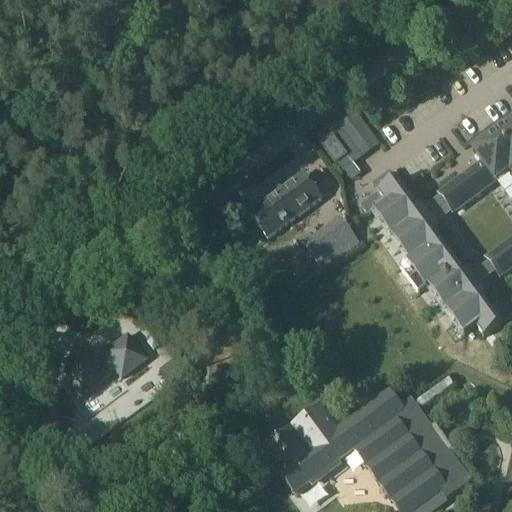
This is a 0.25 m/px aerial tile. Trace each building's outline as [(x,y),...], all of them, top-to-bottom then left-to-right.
[(335,167),(348,158),(347,157),(354,152),(361,161),(380,146),(355,112),(315,140),(335,167)] [(417,208),(398,182),(378,195),(385,205),(373,214),(409,263),(406,265),(425,291),(428,289),(464,338),(476,329),(484,339),(484,338),(491,333),(502,325),(483,299),(489,295),(481,285),(496,274),(500,279),(511,270),(511,128),(475,156),(482,165),(439,197),(440,198),(425,209),(422,205),(417,208)] [(247,215),(267,242),(322,202),(302,175),(247,215)] [(222,225),(235,215),(224,201),(212,210),(222,225)] [(303,248),(322,273),(358,244),(339,220),(303,248)] [(81,400),(107,380),(106,379),(114,373),(120,381),(145,362),(126,337),(102,356),(103,356),(95,362),(84,349),(57,369),(81,400)] [(465,386),(482,373),(477,367),(460,380),(465,386)] [(446,449),(420,413),(414,405),(411,401),(401,408),(390,393),(337,431),(320,408),(265,449),(261,451),(278,475),(277,476),(293,497),(310,485),(313,488),(340,468),(338,464),(353,453),(394,511),(415,511),(440,494),(446,503),(471,483),(446,449)]
